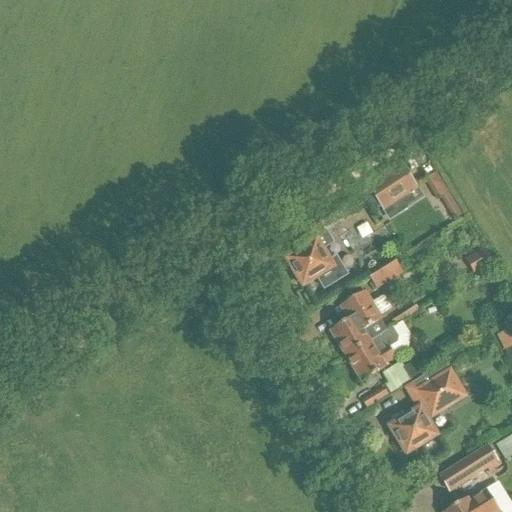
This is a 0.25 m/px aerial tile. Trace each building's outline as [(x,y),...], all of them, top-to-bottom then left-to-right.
[(384,208),(413,190),(400,168),(371,187),(384,208)] [(426,185),(439,205),(456,194),(442,174),(426,185)] [(328,261),(322,251),(328,247),(320,234),(342,220),(334,208),(303,227),(313,242),(285,260),(295,276),(293,278),(296,283),(299,283),(302,287),(316,279),(323,291),(347,276),(336,258),(328,261)] [(474,276),(492,265),(484,250),(465,261),(474,276)] [(377,291),(403,275),(395,262),(369,278),(377,291)] [(346,322),(329,332),(345,359),(379,338),(378,336),(372,327),(383,320),(365,292),(338,308),(346,322)] [(379,338),(345,359),(360,384),(385,369),(383,367),(396,360),(390,349),(398,344),(399,338),(393,328),(378,336),(379,338)] [(511,353),(511,330),(503,335),(511,353)] [(444,360),(464,347),(457,336),(437,349),(444,360)] [(400,363),(382,374),(388,385),(385,386),(390,395),(404,386),(404,387),(412,381),(411,380),(424,371),(417,361),(404,369),(400,363)] [(405,456),(436,437),(419,409),(421,408),(427,417),(430,422),(437,417),(468,398),(450,369),(449,369),(445,363),(422,378),(412,384),(411,383),(404,387),(402,389),(416,411),(388,428),(405,456)] [(504,461),(511,456),(511,436),(495,446),(504,461)] [(449,494),(498,464),(487,446),(438,476),(449,494)] [(499,511),(486,490),(467,501),(466,499),(444,511),(499,511)]
